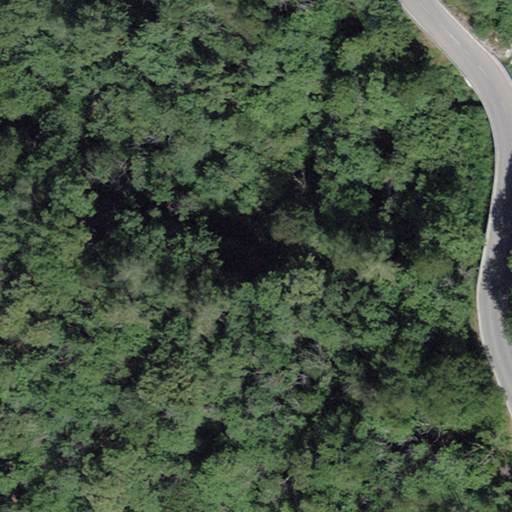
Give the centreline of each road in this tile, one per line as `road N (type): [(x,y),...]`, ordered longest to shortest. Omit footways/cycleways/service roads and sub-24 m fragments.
road 1 (tertiary): [(511,380),(492,312),(511,174)]
road 2 (tertiary): [(511,143),(493,88),(416,0)]
